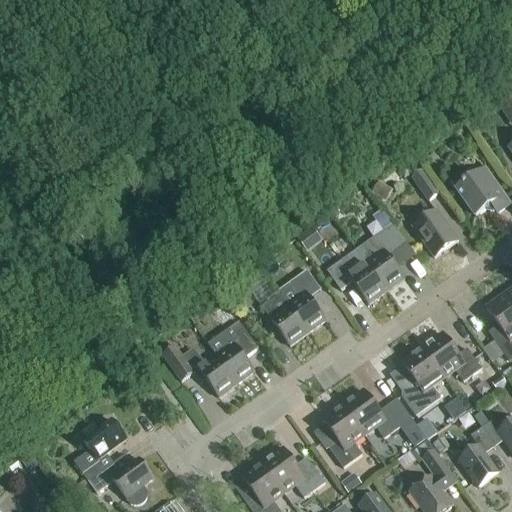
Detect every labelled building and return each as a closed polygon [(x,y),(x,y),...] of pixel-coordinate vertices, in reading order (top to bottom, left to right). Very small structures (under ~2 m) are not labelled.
[(511,129),(511,98),(497,109),(511,129)] [(510,206),(485,170),(474,178),(462,176),(451,184),(476,219),(485,213),(498,215),(510,206)] [(427,205),(439,197),(422,172),(410,180),(427,205)] [(386,204),(393,192),(379,184),(372,196),(386,204)] [(436,261),(459,244),(437,214),(414,231),(436,261)] [(357,252),(387,294),(405,281),(388,259),(407,245),(393,227),(357,252)] [(312,229),(296,241),(307,255),(322,243),(312,229)] [(336,267),(327,273),(341,293),(353,285),(369,307),(387,294),(357,252),(336,267)] [(277,293),(308,336),(326,323),(309,300),(321,291),(307,272),(277,293)] [(290,348),(308,336),(277,293),(265,302),(266,304),(262,307),(290,348)] [(511,308),(505,298),(487,311),(499,328),(489,334),(495,342),(504,355),(510,363),(511,361),(511,308)] [(216,357),(237,387),(255,374),(245,361),(258,352),(238,324),(218,338),(226,350),(216,357)] [(423,351),(444,380),(455,373),(463,384),(482,371),(471,357),(469,354),(460,360),(443,337),(423,351)] [(504,355),(495,342),(482,352),(491,365),(504,355)] [(237,387),(216,357),(204,366),(194,351),(183,359),(176,349),(163,358),(182,384),(199,372),(219,400),(237,387)] [(481,350),(471,357),(482,371),(491,365),(482,352),(481,350)] [(403,366),(388,376),(401,395),(403,400),(416,418),(419,422),(444,404),(441,400),(433,388),(444,380),(423,351),(403,366)] [(511,379),(511,368),(502,376),(507,383),(511,379)] [(501,378),(491,385),(496,392),(506,385),(501,378)] [(344,409),(365,438),(376,430),(385,442),(404,429),(389,408),(380,415),(364,394),(344,409)] [(355,446),(365,438),(344,409),(324,423),(326,426),(313,436),(326,453),(329,451),(344,471),(363,458),(355,446)] [(88,484),(114,465),(107,456),(126,442),(112,422),(101,430),(97,424),(79,437),(91,453),(75,464),(88,484)] [(416,430),(426,442),(436,435),(427,422),(416,430)] [(481,431),(494,450),(504,443),(511,453),(511,423),(497,434),(490,424),(481,431)] [(485,456),(494,450),(481,431),(471,438),(478,449),(460,462),(479,490),(499,476),(485,456)] [(410,456),(417,465),(420,463),(434,453),(427,443),(410,456)] [(263,466),(284,496),(296,488),(304,501),(325,486),(307,460),(296,468),(284,452),(263,466)] [(458,485),(434,453),(420,463),(434,481),(432,482),(431,480),(411,494),(423,511),(448,511),(452,509),(442,496),(458,485)] [(114,465),(88,484),(97,496),(114,484),(126,501),(131,505),(133,506),(137,507),(140,507),(143,506),(146,504),(147,500),(148,496),(147,494),(144,488),(154,481),(140,461),(131,467),(125,457),(114,465)] [(279,511),(274,504),(284,496),(263,466),(243,481),(255,498),(246,504),(251,511),(279,511)] [(362,511),(387,511),(375,495),(359,507),(362,511)]
